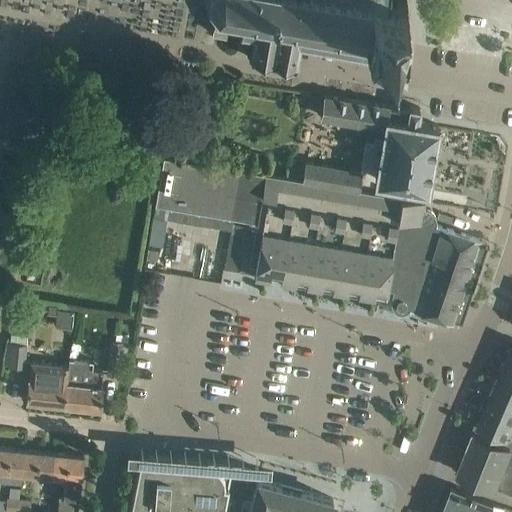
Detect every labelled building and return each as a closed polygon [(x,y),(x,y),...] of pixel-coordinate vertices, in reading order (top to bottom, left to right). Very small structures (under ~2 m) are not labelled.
[(298,64),(299,60),(295,60),(299,41),(375,54),(378,59),(381,56),(378,52),(381,35),(395,38),(399,43),(403,40),(399,35),(404,8),(409,4),(406,0),(402,4),(387,1),(387,0),(210,0),(214,5),(212,9),(214,11),(212,24),(210,25),(211,27),(213,26),(212,33),(226,34),(227,27),(254,33),(250,52),(247,51),(246,54),(249,55),(249,58),(252,58),(252,55),(292,62),(291,65),(294,66),(295,63),(298,64)] [(427,188),(437,125),(416,121),(419,107),(409,105),(408,109),(323,95),(320,116),(384,127),(382,135),(375,133),(374,139),(365,138),(361,162),(377,165),(375,179),(427,188)] [(305,162),(302,180),(357,190),(360,171),(305,162)] [(264,173),(248,264),(255,265),(253,273),(269,276),(271,268),(281,270),(280,278),(295,281),(297,272),(307,274),(306,283),(321,285),(323,277),(333,279),(332,287),(347,290),(349,281),(359,283),(358,292),(373,294),(375,286),(392,289),(413,294),(408,307),(451,321),(479,239),(435,224),(435,218),(433,213),(429,209),(424,207),(424,201),(357,190),(302,180),(264,173)] [(147,248),(146,258),(156,260),(157,249),(147,248)] [(110,340),(107,375),(118,376),(119,374),(125,375),(128,342),(127,342),(128,335),(115,333),(114,341),(110,340)] [(9,366),(25,367),(26,344),(10,342),(9,366)] [(511,345),(498,378),(511,384),(511,345)] [(68,366),(64,405),(100,409),(102,389),(102,386),(101,386),(102,370),(91,369),(92,361),(80,359),(79,359),(75,359),(69,358),(68,366)] [(27,381),(25,401),(64,405),(68,366),(43,363),(31,362),(29,379),(28,379),(27,381)] [(511,384),(498,378),(479,422),(509,434),(509,433),(511,434),(511,384)] [(459,467),(458,471),(459,471),(496,485),(511,491),(511,434),(509,433),(509,434),(479,422),(478,422),(473,433),(474,434),(460,467),(459,467)] [(21,484),(22,473),(24,449),(0,446),(0,470),(7,471),(6,482),(21,484)] [(22,473),(51,476),(53,452),(24,449),(22,473)] [(53,452),(51,476),(64,477),(62,495),(58,495),(56,511),(76,511),(78,497),(79,497),(83,456),(53,452)] [(139,454),(129,511),(328,511),(332,498),(292,487),(286,486),(257,478),(248,511),(187,511),(188,506),(189,491),(225,494),(231,464),(239,464),(239,463),(139,454)] [(504,511),(506,506),(455,486),(452,488),(442,511),(504,511)] [(17,511),(18,498),(19,489),(11,488),(10,493),(9,493),(8,497),(6,497),(6,501),(0,500),(0,511),(17,511)] [(17,511),(18,511),(27,511),(29,511),(30,499),(18,498),(17,511)]
